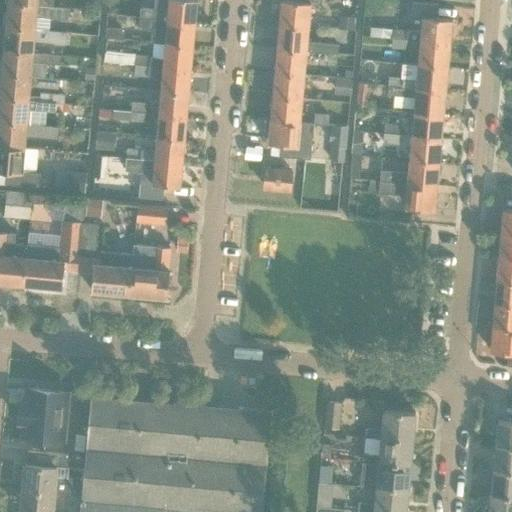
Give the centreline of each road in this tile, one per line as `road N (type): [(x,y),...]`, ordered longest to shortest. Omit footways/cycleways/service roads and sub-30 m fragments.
road 1 (residential): [(456,377),(494,0)]
road 2 (residential): [(203,353),(238,0)]
road 3 (residential): [(456,377),(203,353)]
road 4 (residential): [(203,353),(0,335)]
road 5 (residential): [(447,511),(456,377)]
